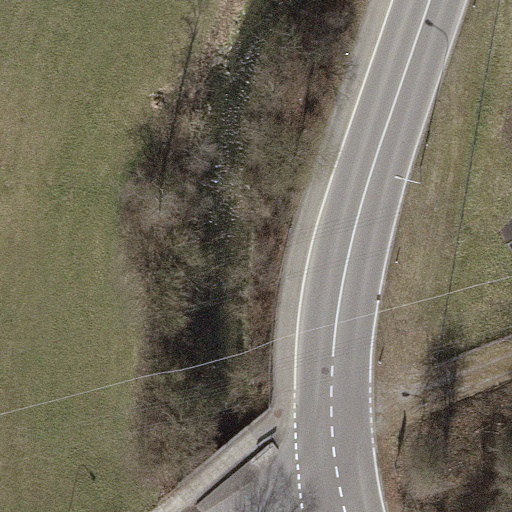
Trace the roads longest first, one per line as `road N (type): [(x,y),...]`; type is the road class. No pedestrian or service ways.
road 1 (secondary): [(434,0),(353,236),(341,296),(332,423),(347,511)]
road 2 (track): [(332,423),(511,365)]
